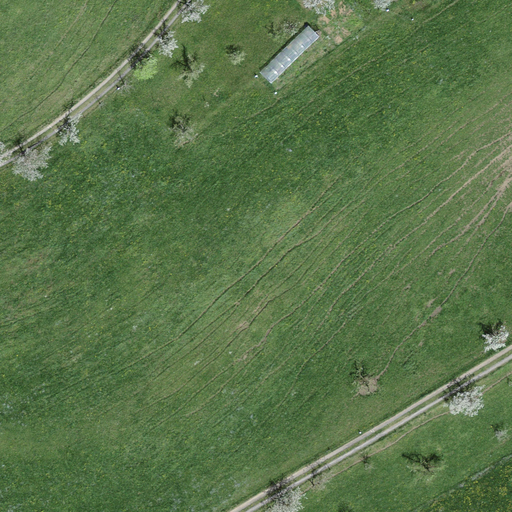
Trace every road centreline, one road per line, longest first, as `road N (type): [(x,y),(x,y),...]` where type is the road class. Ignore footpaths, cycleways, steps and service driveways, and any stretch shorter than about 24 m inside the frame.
road 1 (track): [(511,349),(235,511)]
road 2 (track): [(0,158),(105,94),(189,0)]
